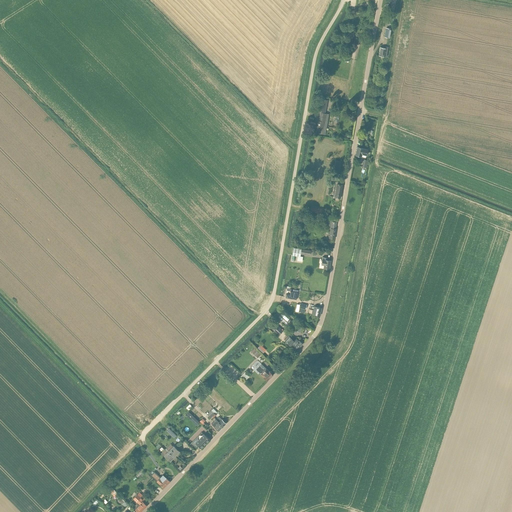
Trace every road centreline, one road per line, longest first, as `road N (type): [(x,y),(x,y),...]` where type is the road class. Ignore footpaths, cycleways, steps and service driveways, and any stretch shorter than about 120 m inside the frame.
road 1 (unclassified): [(145,511),(321,326),(381,0)]
road 2 (unclassified): [(143,433),(272,303),(316,55),(342,0)]
